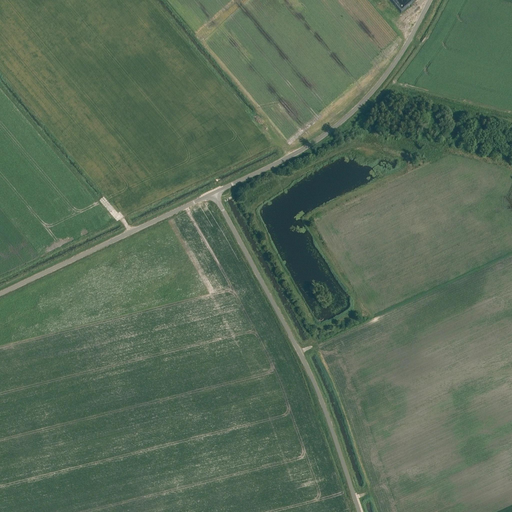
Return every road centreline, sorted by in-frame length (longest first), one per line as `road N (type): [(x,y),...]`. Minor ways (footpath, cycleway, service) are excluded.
road 1 (unclassified): [(358,511),(309,373),(214,193)]
road 2 (unclassified): [(214,193),(314,141),(355,108),(393,64),(429,0)]
road 3 (unclassified): [(0,293),(214,193)]
